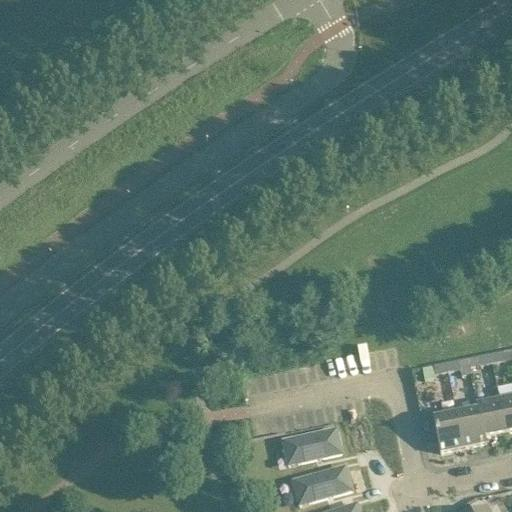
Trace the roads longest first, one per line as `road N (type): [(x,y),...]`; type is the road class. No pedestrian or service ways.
road 1 (secondary): [(0,365),(246,178),(511,11)]
road 2 (unclassified): [(0,315),(324,87),(344,55),(317,0)]
road 3 (unclassified): [(0,199),(135,98),(298,0)]
road 4 (residential): [(422,487),(397,392),(377,385),(247,410)]
